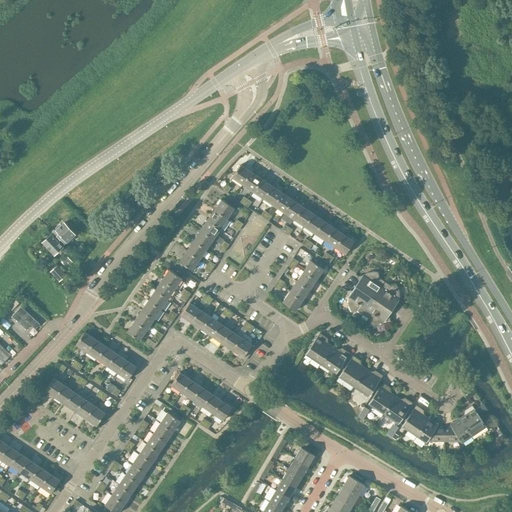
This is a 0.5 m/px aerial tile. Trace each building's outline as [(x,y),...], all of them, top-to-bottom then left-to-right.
[(232,177),(242,184),(251,171),(241,164),(232,177)] [(242,184),(253,191),(261,178),(251,171),(242,184)] [(253,191),(263,198),(272,185),(261,178),(253,191)] [(263,198),(273,205),(282,192),(272,185),(263,198)] [(273,205),(283,212),(292,199),(282,192),(273,205)] [(214,210),(227,218),(234,208),(221,199),(214,210)] [(283,212),(294,219),(302,206),(292,199),(283,212)] [(294,219),(304,226),(313,213),(302,206),(294,219)] [(207,220),(220,228),(227,218),(214,210),(207,220)] [(304,226),(314,233),(323,220),(313,213),(304,226)] [(200,230),(213,239),(220,228),(207,220),(200,230)] [(314,233),(324,240),(333,227),(323,220),(314,233)] [(55,229),(66,241),(75,234),(64,222),(55,229)] [(324,240),(335,247),(343,234),(333,227),(324,240)] [(193,240),(206,249),(213,239),(200,230),(193,240)] [(42,242),(54,254),(63,246),(51,234),(42,242)] [(335,247),(345,254),(354,241),(343,234),(335,247)] [(186,251),(199,259),(206,249),(193,240),(186,251)] [(179,261),(192,270),(199,259),(186,251),(179,261)] [(304,270),(316,279),(324,268),(311,260),(304,270)] [(162,280),(175,288),(182,278),(169,269),(162,280)] [(297,281),(309,289),(316,279),(304,270),(297,281)] [(356,286),(374,298),(385,281),(379,277),(377,272),(374,272),(370,272),(367,273),(363,275),(357,276),(358,279),(359,280),(356,286)] [(155,290),(168,299),(175,288),(162,280),(155,290)] [(290,291),(303,300),(309,289),(297,281),(290,291)] [(385,281),(374,298),(392,310),(395,305),(397,306),(400,305),(399,299),(399,294),(398,291),(398,288),(396,284),(390,285),(385,281)] [(357,310),(362,314),(366,309),(374,298),(356,286),(352,291),(351,290),(347,291),(348,296),(348,299),(348,302),(348,306),(349,309),(351,312),(357,310)] [(148,300),(161,309),(168,299),(155,290),(148,300)] [(283,301),(295,310),(303,300),(290,291),(283,301)] [(7,306),(12,310),(19,302),(14,298),(7,306)] [(369,324),(373,324),(375,324),(379,323),(382,322),(384,321),(390,320),(390,316),(388,315),(392,310),(374,298),(366,309),(362,314),(368,318),(369,324)] [(141,310),(154,319),(161,309),(148,300),(141,310)] [(181,315),(191,322),(200,309),(190,302),(181,315)] [(19,308),(10,317),(30,335),(39,325),(19,308)] [(191,322),(202,329),(210,316),(200,309),(191,322)] [(134,321),(147,329),(154,319),(141,310),(134,321)] [(202,329),(212,336),(221,323),(210,316),(202,329)] [(127,331),(140,340),(147,329),(134,321),(127,331)] [(212,336),(222,343),(231,330),(221,323),(212,336)] [(222,343),(232,350),(241,337),(231,330),(222,343)] [(76,344),(86,351),(95,339),(84,332),(76,344)] [(305,354),(320,364),(326,356),(333,346),(327,342),(327,340),(328,338),(320,333),(317,336),(311,345),(305,354)] [(232,350),(243,357),(252,344),(241,337),(232,350)] [(86,351),(97,358),(105,346),(95,339),(86,351)] [(0,364),(2,366),(12,356),(0,345),(0,364)] [(97,358),(107,365),(116,353),(105,346),(97,358)] [(320,364),(335,374),(341,365),(347,356),(350,353),(342,347),(340,349),(338,350),(333,346),(326,356),(320,364)] [(107,365),(117,372),(126,359),(116,353),(107,365)] [(339,376),(353,386),(359,378),(366,368),(360,365),(360,362),(361,360),(353,355),(351,358),(344,368),(339,376)] [(117,372),(128,379),(136,367),(126,359),(117,372)] [(353,386),(368,396),(374,388),(381,378),(383,375),(375,370),(373,371),(371,372),(366,368),(359,378),(353,386)] [(171,385),(182,392),(190,379),(180,372),(171,385)] [(45,390),(55,397),(64,385),(53,378),(45,390)] [(182,392),(192,399),(201,386),(190,379),(182,392)] [(368,404),(383,414),(389,405),(396,396),(390,392),(390,390),(391,388),(383,382),(380,386),(374,395),(368,404)] [(55,397),(65,404),(74,392),(64,385),(55,397)] [(192,399),(202,406),(211,393),(201,386),(192,399)] [(65,404),(76,411),(84,398),(74,392),(65,404)] [(202,406),(212,413),(221,400),(211,393),(202,406)] [(383,414),(398,424),(404,415),(410,406),(413,402),(405,397),(403,399),(401,399),(396,396),(389,405),(383,414)] [(76,411),(86,418),(95,405),(84,398),(76,411)] [(212,413),(223,420),(232,407),(221,400),(212,413)] [(86,418),(97,425),(105,412),(95,405),(86,418)] [(422,427),(429,418),(423,414),(423,412),(424,410),(416,405),(414,408),(407,417),(401,426),(416,436),(422,427)] [(466,428),(471,436),(486,426),(481,418),(474,408),(472,405),(464,410),(465,412),(465,414),(459,418),(466,428)] [(160,422),(173,431),(180,420),(168,412),(160,422)] [(431,441),(444,441),(444,427),(437,427),(437,426),(438,424),(429,418),(422,427),(416,436),(426,442),(428,439),(431,441)] [(460,439),(462,442),(471,436),(466,428),(459,418),(450,424),(451,426),(451,427),(444,427),(444,441),(457,441),(460,439)] [(153,432),(166,441),(173,431),(160,422),(153,432)] [(147,443),(159,451),(166,441),(153,432),(147,443)] [(277,447),(281,449),(286,441),(283,438),(277,447)] [(0,456),(8,445),(0,439),(0,456)] [(140,453),(152,462),(159,451),(147,443),(140,453)] [(0,456),(0,458),(10,465),(18,452),(8,445),(0,456)] [(272,456),(276,458),(281,449),(277,447),(272,456)] [(295,458),(308,465),(315,454),(301,447),(295,458)] [(10,465),(20,472),(29,459),(18,452),(10,465)] [(133,463),(145,472),(152,462),(140,453),(133,463)] [(288,468),(302,476),(308,465),(295,458),(288,468)] [(20,472),(30,479),(39,466),(29,459),(20,472)] [(265,468),(269,471),(274,462),(270,460),(265,468)] [(126,473),(138,482),(145,472),(133,463),(126,473)] [(30,479),(40,486),(49,473),(39,466),(30,479)] [(259,477),(263,480),(269,471),(265,468),(259,477)] [(282,479),(295,487),(302,476),(288,468),(282,479)] [(40,486),(51,493),(60,480),(49,473),(40,486)] [(119,484),(132,492),(138,482),(126,473),(119,484)] [(343,486),(358,495),(365,484),(349,475),(343,486)] [(276,490),(289,497),(295,487),(282,479),(276,490)] [(252,490),(256,492),(261,483),(257,481),(252,490)] [(112,494),(125,503),(132,492),(119,484),(112,494)] [(336,496),(352,505),(358,495),(343,486),(336,496)] [(247,499),(251,501),(256,492),(252,490),(247,499)] [(269,500),(283,508),(289,497),(276,490),(269,500)] [(105,505),(115,511),(118,511),(125,503),(112,494),(105,505)] [(330,506),(339,511),(348,511),(352,505),(336,496),(330,506)] [(222,501),(231,507),(233,503),(224,498),(222,501)] [(263,511),(264,511),(280,511),(283,508),(269,500),(263,511)] [(231,507),(239,511),(242,507),(233,503),(231,507)]
